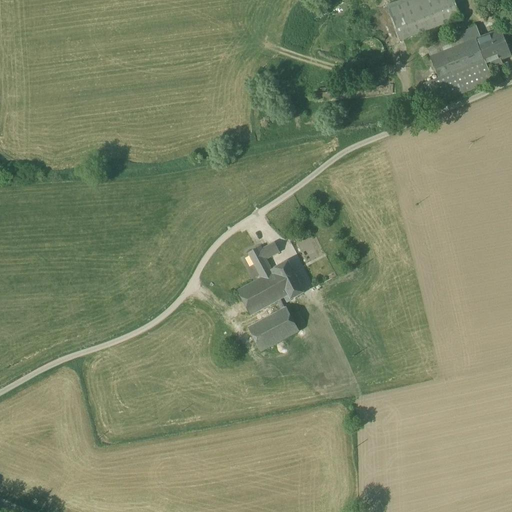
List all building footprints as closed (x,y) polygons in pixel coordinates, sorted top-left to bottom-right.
[(453,0),(402,0),(386,6),(399,42),(461,18),(453,0)] [(477,27),(426,47),(431,58),(476,40),(481,38),(477,27)] [(501,30),(481,38),(476,40),(486,67),(488,71),(503,65),(501,61),(511,57),(501,30)] [(383,57),(384,51),(383,46),(380,42),(376,39),(371,38),(366,39),(361,42),(358,47),(357,52),(359,57),(361,61),(366,64),(371,65),(376,64),(380,61),(383,57)] [(476,40),(431,58),(439,80),(441,85),(486,67),(476,40)] [(486,67),(441,85),(439,80),(425,86),(433,105),(493,82),(488,71),(486,67)] [(275,243),(264,249),(269,258),(280,253),(275,243)] [(271,271),(272,271),(266,260),(269,258),(264,249),(262,249),(261,247),(248,254),(261,279),(238,291),(244,302),(278,285),(271,271)] [(271,271),(278,285),(280,290),(276,292),(280,300),(289,296),(291,300),(304,293),(288,262),(272,271),(271,271)] [(278,285),(244,302),(251,316),(277,302),(280,300),(276,292),(280,290),(278,285)] [(281,311),(248,328),(261,352),(299,332),(286,308),(285,309),(280,300),(277,302),(281,311)]
